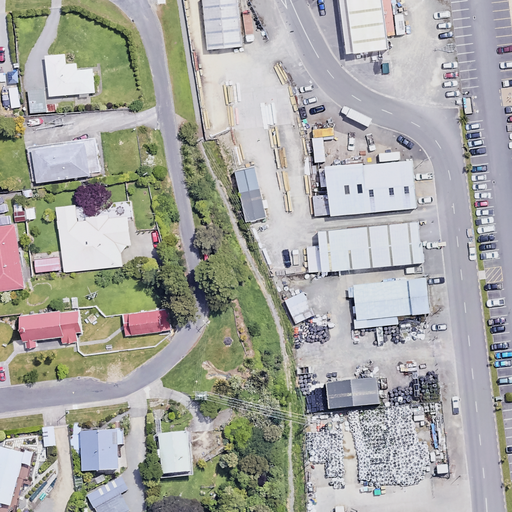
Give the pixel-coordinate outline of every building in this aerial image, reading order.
[(241,0),(204,0),(209,50),(246,47),(241,0)] [(381,0),(348,0),(355,51),(388,47),(381,0)] [(65,54),(46,55),(48,95),(94,92),(93,69),(77,70),(77,63),(66,64),(65,54)] [(55,104),(43,104),(43,89),(27,89),(27,111),(55,111),(55,104)] [(332,125),(311,126),(314,162),(324,161),(322,136),(332,135),(332,125)] [(99,174),(95,141),(32,149),(36,182),(99,174)] [(415,158),(330,164),(333,214),(418,209),(415,158)] [(265,216),(255,167),(238,170),(248,220),(265,216)] [(77,219),(76,205),(57,206),(62,271),(121,266),(120,252),(126,245),(130,245),(128,214),(77,219)] [(24,209),(25,219),(34,219),(33,206),(24,207),(24,209)] [(25,219),(24,209),(13,210),(14,220),(25,219)] [(420,223),(307,232),(310,271),(423,263),(420,223)] [(0,290),(24,287),(16,224),(0,226),(0,290)] [(58,256),(32,258),(34,271),(59,269),(58,256)] [(429,278),(354,285),(357,318),(432,311),(429,278)] [(313,314),(303,291),(283,300),(293,323),(313,314)] [(81,305),(19,311),(22,338),(25,338),(26,348),(35,347),(34,336),(59,334),(60,343),(79,341),(78,333),(84,333),(81,305)] [(172,330),(169,309),(123,315),(126,335),(172,330)] [(312,328),(297,328),(296,356),(311,357),(312,328)] [(378,380),(329,383),(330,409),(380,406),(378,380)] [(54,427),(42,428),(43,446),(55,446),(54,427)] [(123,445),(123,430),(81,431),(82,471),(119,470),(118,445),(123,445)] [(160,478),(194,475),(190,431),(156,434),(160,478)] [(24,453),(0,447),(0,502),(11,505),(24,453)] [(127,489),(119,474),(86,493),(97,511),(125,511),(129,510),(120,493),(127,489)]
